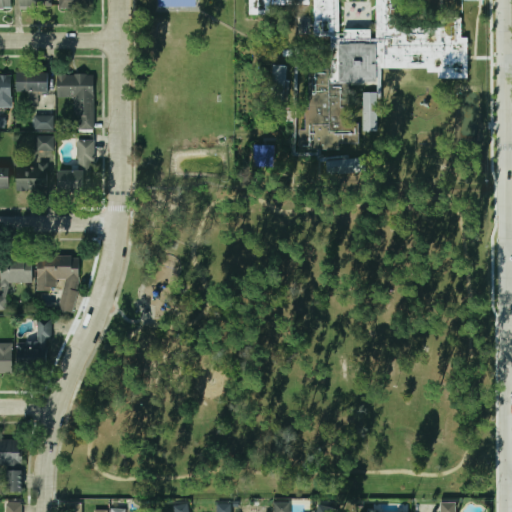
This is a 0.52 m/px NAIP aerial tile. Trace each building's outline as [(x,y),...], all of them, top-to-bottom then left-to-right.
[(0,0),(0,9),(11,9),(11,0),(0,0)] [(20,0),(20,9),(56,9),(56,0),(20,0)] [(62,0),(62,9),(94,10),(94,0),(62,0)] [(161,8),(160,0),(199,0),(199,7),(161,8)] [(299,149),(298,68),(333,68),(332,36),(316,37),(316,0),(311,0),(312,4),(272,4),(272,14),(251,14),(251,0),(482,0),(483,1),(461,1),(461,0),(399,0),(400,29),(464,28),(465,78),(440,79),(440,72),(430,72),(430,67),(383,68),(383,82),(348,83),(348,123),(361,122),(361,143),(341,143),(341,149),(299,149)] [(284,104),(284,65),(267,65),(267,104),(284,104)] [(50,72),(16,73),(17,94),(50,93),(50,72)] [(94,130),(95,74),(57,74),(56,97),(75,97),(75,130),(94,130)] [(0,107),(11,107),(11,75),(0,75),(0,107)] [(365,130),(365,92),(379,92),(379,130),(365,130)] [(55,115),(34,115),(35,130),(55,130),(55,115)] [(53,136),(36,136),(36,151),(53,151),(53,136)] [(59,169),(58,191),(94,192),(94,141),(78,141),(77,169),(59,169)] [(255,166),(255,146),(277,146),(277,166),(255,166)] [(326,178),(365,171),(362,153),(323,160),(326,178)] [(17,167),(17,191),(49,191),(49,167),(17,167)] [(11,168),(0,168),(0,188),(11,188),(11,168)] [(0,284),(32,284),(32,255),(0,255),(0,284)] [(80,281),(80,256),(37,256),(37,290),(57,290),(56,279),(65,279),(58,309),(72,313),(80,281)] [(47,369),(47,338),(52,338),(52,318),(36,318),(36,345),(17,345),(17,369),(47,369)] [(11,344),(0,344),(0,372),(11,372),(11,344)] [(22,439),(0,439),(0,465),(8,465),(8,490),(22,490),(22,439)] [(458,511),(451,500),(439,508),(441,511),(458,511)] [(21,511),(21,502),(5,502),(5,511),(21,511)] [(274,511),(288,511),(288,502),(274,502),(274,511)] [(66,511),(106,511),(106,509),(93,509),(93,511),(80,511),(80,503),(66,504),(66,511)] [(174,505),(175,511),(189,511),(189,503),(174,505)] [(217,503),(217,511),(231,511),(232,503),(217,503)]
